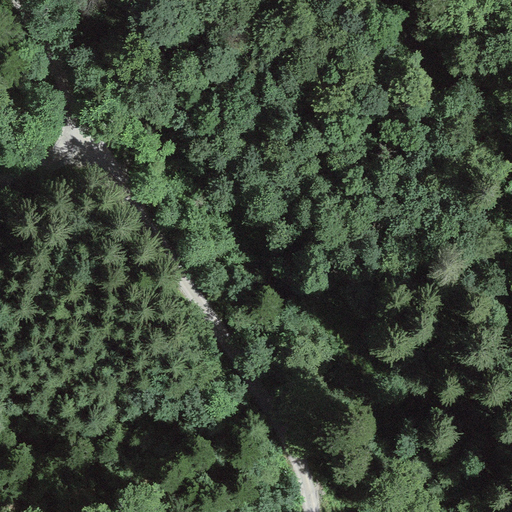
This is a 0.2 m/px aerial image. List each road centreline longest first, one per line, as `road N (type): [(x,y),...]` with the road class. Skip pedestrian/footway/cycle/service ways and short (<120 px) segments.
road 1 (track): [(75,0),(197,182),(316,311),(432,511)]
road 2 (unclassified): [(303,511),(291,452),(109,159),(86,142),(14,0)]
